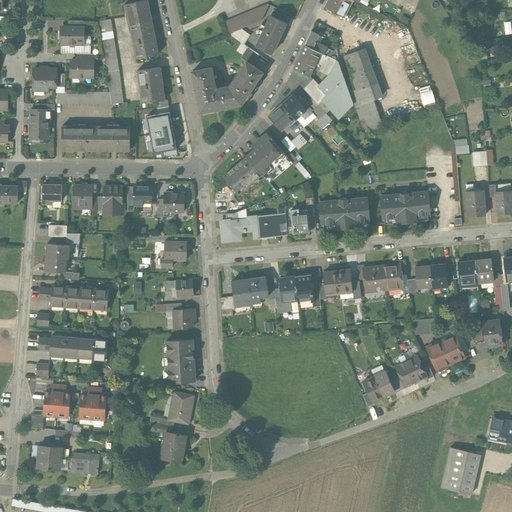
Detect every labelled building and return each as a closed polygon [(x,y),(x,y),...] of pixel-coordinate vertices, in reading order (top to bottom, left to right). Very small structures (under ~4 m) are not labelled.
[(146,0),(145,0),(125,4),(135,60),(158,55),(146,0)] [(327,0),(324,8),(344,18),(353,0),(352,0),(327,0)] [(261,21),(269,4),(256,9),(261,21)] [(261,21),(256,9),(224,23),(228,34),(261,21)] [(286,24),(270,16),(255,47),(271,55),(286,24)] [(110,20),(99,22),(109,93),(111,105),(123,103),(110,20)] [(61,28),(61,45),(70,45),(70,47),(75,47),(75,45),(84,45),(84,28),(69,28),(61,28)] [(241,30),(228,34),(244,45),(250,36),(241,30)] [(312,32),(305,46),(324,55),(326,49),(327,48),(316,43),(320,36),(312,32)] [(330,57),(324,55),(305,46),(293,69),(310,77),(314,68),(329,75),(330,74),(336,61),(330,57)] [(259,57),(248,49),(242,58),(253,66),(259,57)] [(332,52),(326,49),(324,55),(330,57),(332,52)] [(352,76),(344,79),(353,104),(363,134),(381,128),(366,87),(376,83),(363,50),(345,56),(352,76)] [(71,61),(71,79),(79,78),(80,80),(84,81),(84,78),(93,78),(93,61),(77,61),(71,61)] [(338,61),(336,61),(330,74),(329,75),(319,86),(310,77),(293,69),(290,75),(318,105),(326,114),(330,110),(338,119),(353,104),(344,79),(338,61)] [(212,69),(192,73),(200,114),(216,111),(241,106),(252,89),(263,73),(246,62),(229,88),(216,90),(212,69)] [(160,68),(137,71),(141,104),(156,102),(165,101),(160,68)] [(33,82),(33,91),(48,91),(48,88),(56,88),(56,75),(56,70),(33,70),(33,75),(31,76),(31,81),(33,82)] [(56,75),(56,88),(65,88),(65,75),(56,75)] [(419,91),(423,107),(435,104),(432,88),(419,91)] [(55,92),(55,104),(111,105),(109,93),(55,92)] [(293,95),(283,105),(296,119),(303,128),(308,124),(306,121),(311,116),(311,115),(312,114),(311,112),(312,110),(301,98),(298,100),(293,95)] [(282,131),(296,119),(283,105),(269,117),(274,122),(272,124),(276,128),(278,126),(282,131)] [(318,105),(312,110),(311,112),(312,114),(318,121),(316,123),(322,130),(332,121),(326,114),(318,105)] [(158,115),(170,113),(169,107),(157,109),(158,115)] [(30,111),(30,139),(49,139),(49,112),(49,111),(37,111),(30,111)] [(176,150),(170,113),(158,115),(146,117),(153,154),(164,152),(176,150)] [(0,142),(7,142),(8,134),(9,134),(9,126),(4,126),(0,126),(0,142)] [(62,127),(62,151),(130,152),(130,128),(62,127)] [(255,149),(246,157),(262,175),(266,172),(269,174),(287,158),(266,134),(252,146),(255,149)] [(287,138),(281,142),(290,152),(296,147),(298,150),(307,142),(300,134),(291,142),(287,138)] [(456,149),(467,147),(466,140),(455,141),(456,149)] [(486,152),(473,153),(474,166),(487,165),(486,152)] [(244,191),(262,175),(246,157),(223,177),(236,192),(241,188),(244,191)] [(299,163),(295,166),(306,179),(310,176),(299,163)] [(17,182),(17,187),(18,187),(18,192),(26,192),(27,183),(17,182)] [(62,186),(42,185),(42,204),(53,204),(53,201),(62,201),(62,186)] [(0,186),(0,203),(17,204),(18,192),(18,187),(17,187),(0,186)] [(92,186),(74,186),(74,209),(83,209),(83,206),(91,206),(92,206),(92,198),(92,186)] [(496,192),(495,192),(496,198),(497,215),(511,213),(511,206),(511,197),(510,186),(502,187),(502,192),(496,192)] [(113,187),(104,187),(104,198),(104,214),(115,215),(115,213),(122,213),(123,188),(113,188),(113,187)] [(152,188),(134,188),(134,203),(134,207),(143,207),(143,203),(152,203),(152,188)] [(483,191),(465,192),(467,217),(484,216),(483,191)] [(427,193),(381,197),(383,220),(397,218),(398,223),(415,222),(415,217),(429,215),(427,193)] [(184,195),(164,194),(164,201),(164,217),(172,218),(173,213),(184,213),(184,195)] [(367,199),(320,203),(322,226),(337,224),(337,229),(355,227),(354,223),(369,221),(367,199)] [(306,207),(306,213),(308,213),(308,218),(314,218),(313,206),(306,207)] [(277,211),(278,215),(279,215),(281,236),(287,236),(285,210),(277,211)] [(299,210),(291,211),(292,228),(293,234),(293,236),(310,234),(308,218),(308,213),(306,213),(299,214),(299,210)] [(226,221),(239,220),(238,212),(233,215),(226,215),(226,221)] [(259,219),(239,221),(240,231),(259,229),(260,237),(273,236),(273,237),(281,236),(279,215),(278,215),(258,217),(259,219)] [(240,240),(240,231),(239,221),(239,220),(226,221),(221,222),(223,242),(240,240)] [(67,226),(49,226),(49,237),(67,238),(67,234),(67,226)] [(69,246),(73,247),(80,247),(80,234),(67,234),(67,238),(66,244),(69,244),(68,246),(69,246)] [(170,242),(165,242),(165,243),(164,259),(162,259),(162,268),(172,268),(172,260),(186,260),(187,243),(170,242)] [(47,258),(65,259),(66,259),(66,253),(69,253),(69,249),(72,249),(73,247),(69,246),(68,246),(48,244),(47,258)] [(511,257),(503,258),(506,282),(511,281),(511,257)] [(65,259),(47,258),(46,272),(64,273),(64,270),(65,259)] [(475,261),(477,283),(494,281),(491,259),(475,261)] [(399,261),(399,265),(400,265),(401,276),(407,275),(405,260),(399,261)] [(477,283),(475,261),(458,263),(460,287),(478,285),(477,283)] [(382,267),(384,290),(402,288),(401,276),(400,265),(399,265),(382,267)] [(430,267),(432,287),(432,290),(448,288),(447,278),(446,266),(446,265),(430,267)] [(384,290),(382,267),(365,269),(364,269),(365,280),(367,292),(384,290)] [(432,287),(430,267),(415,268),(416,280),(417,289),(418,289),(432,287)] [(64,270),(64,273),(64,279),(79,280),(79,274),(72,273),(72,270),(64,270)] [(338,272),(340,294),(352,292),(350,270),(338,272)] [(340,294),(338,272),(323,273),(324,284),(325,296),(326,295),(340,294)] [(295,277),(298,305),(313,303),(314,303),(313,293),(311,275),(295,277)] [(298,305),(295,277),(279,279),(280,289),(282,301),(276,302),(277,309),(277,314),(292,312),(292,315),(299,314),(298,305)] [(249,280),(251,303),(260,302),(260,297),(268,297),(269,296),(268,287),(267,278),(249,280)] [(251,303),(249,280),(232,282),(234,298),(235,305),(251,303)] [(417,289),(416,280),(408,281),(409,294),(418,293),(418,289),(417,289)] [(193,281),(176,282),(176,289),(177,298),(193,297),(193,281)] [(176,289),(176,282),(164,283),(165,292),(171,292),(171,289),(176,289)] [(325,296),(324,284),(318,285),(319,293),(320,300),(327,299),(326,295),(325,296)] [(507,284),(500,285),(503,310),(510,309),(507,284)] [(500,285),(494,286),(496,302),(497,311),(503,310),(500,285)] [(51,306),(65,307),(66,287),(52,286),(52,289),(51,301),(51,306)] [(65,307),(79,308),(80,288),(66,287),(65,307)] [(274,287),(268,287),(269,296),(268,297),(269,310),(277,309),(276,302),(274,290),(274,287)] [(51,301),(52,289),(40,288),(39,300),(51,301)] [(79,308),(93,309),(94,290),(80,288),(79,308)] [(109,291),(94,290),(93,309),(107,311),(109,291)] [(319,293),(313,293),(314,303),(313,303),(313,308),(321,307),(320,300),(319,293)] [(467,297),(469,314),(478,312),(476,296),(467,297)] [(227,299),(220,300),(221,319),(233,317),(232,311),(229,311),(227,299)] [(488,300),(479,302),(482,312),(490,310),(488,300)] [(157,313),(173,312),(173,310),(182,310),(181,304),(157,305),(157,313)] [(133,306),(124,306),(124,314),(134,314),(133,306)] [(182,310),(173,310),(173,312),(174,329),(193,328),(192,310),(182,310)] [(50,314),(38,314),(37,325),(49,326),(50,314)] [(412,321),(414,335),(436,332),(435,319),(412,321)] [(499,321),(482,323),(484,342),(487,348),(491,346),(501,344),(501,343),(499,325),(499,321)] [(369,328),(361,330),(363,337),(370,336),(369,328)] [(452,333),(453,336),(455,335),(462,351),(467,348),(459,330),(452,333)] [(346,333),(339,336),(341,341),(348,338),(346,333)] [(483,334),(475,334),(476,345),(484,344),(483,334)] [(440,341),(450,364),(465,358),(462,351),(455,335),(453,336),(440,341)] [(64,357),(65,337),(51,336),(51,340),(50,351),(50,356),(64,357)] [(78,358),(80,338),(65,337),(64,357),(78,358)] [(92,359),(94,339),(80,338),(78,358),(92,359)] [(50,351),(51,340),(39,339),(38,350),(50,351)] [(94,339),(92,359),(107,361),(108,340),(94,339)] [(192,341),(166,342),(168,381),(186,380),(186,382),(194,382),(192,341)] [(450,364),(440,341),(427,347),(438,372),(447,368),(446,366),(450,364)] [(407,362),(416,382),(427,377),(423,369),(418,357),(407,362)] [(416,382),(407,362),(396,368),(401,378),(405,387),(406,387),(416,382)] [(428,366),(423,369),(427,377),(428,380),(433,377),(428,366)] [(374,377),(383,397),(393,393),(394,392),(390,383),(385,372),(374,377)] [(383,397),(374,377),(363,383),(368,393),(372,403),(373,402),(383,397)] [(401,378),(395,381),(400,392),(406,389),(406,387),(405,387),(401,378)] [(395,381),(390,383),(394,392),(393,393),(394,394),(400,392),(395,381)] [(51,392),(46,392),(44,412),(44,416),(68,418),(70,394),(65,393),(65,386),(51,385),(51,392)] [(87,395),(82,395),(80,419),(80,424),(92,425),(92,420),(104,421),(105,397),(100,396),(101,389),(87,388),(87,395)] [(193,396),(174,393),(168,421),(174,422),(188,424),(193,396)] [(372,403),(368,393),(363,396),(368,408),(374,405),(373,402),(372,403)] [(43,429),(44,416),(44,412),(33,411),(33,416),(32,416),(31,422),(27,422),(27,428),(43,429)] [(174,422),(168,421),(151,417),(150,423),(173,427),(174,422)] [(511,423),(492,419),(488,438),(511,443),(511,423)] [(173,427),(150,423),(149,431),(163,434),(163,432),(166,433),(166,432),(172,433),(173,427)] [(172,433),(166,432),(166,433),(161,459),(181,463),(186,436),(172,433)] [(62,447),(39,446),(37,468),(60,469),(61,459),(62,447)] [(480,455),(450,448),(441,488),(471,495),(480,455)] [(88,461),(78,460),(77,473),(98,474),(99,456),(89,455),(88,461)] [(61,459),(60,469),(68,470),(69,459),(61,459)] [(78,460),(69,459),(68,470),(68,472),(77,473),(78,460)] [(83,511),(13,499),(12,506),(44,511),(83,511)]
